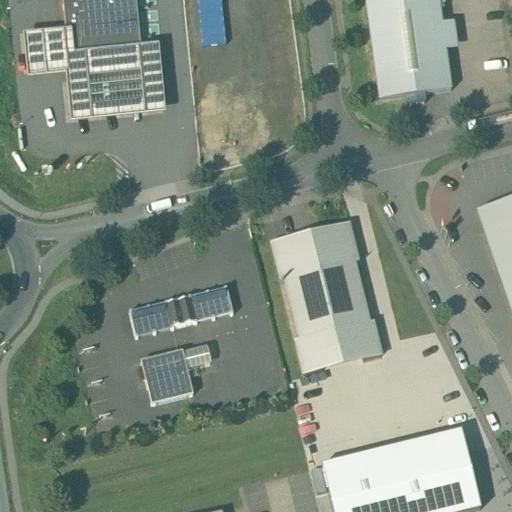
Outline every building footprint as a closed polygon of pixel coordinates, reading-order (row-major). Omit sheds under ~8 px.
[(133,0),(78,0),(62,2),(65,33),(68,61),(139,54),(139,49),(133,0)] [(436,0),(381,0),(363,3),(377,102),(449,92),(436,0)] [(65,33),(23,37),(27,80),(65,76),(70,125),(164,115),(157,47),(139,49),(139,54),(68,61),(65,33)] [(511,212),(484,222),(511,305),(511,212)] [(347,226),(269,245),(278,283),(282,282),(297,342),(293,343),(301,377),(379,358),(371,324),(367,325),(352,265),(356,264),(347,226)] [(186,300),(165,306),(165,304),(163,305),(169,332),(172,332),(171,330),(192,325),(193,326),(195,326),(188,299),(186,299),(186,300)] [(180,354),(139,364),(150,407),(191,397),(180,354)] [(321,468),(331,511),(477,511),(479,511),(460,434),(321,468)]
